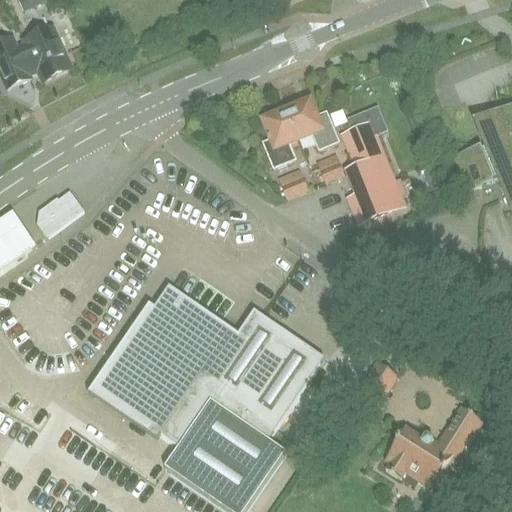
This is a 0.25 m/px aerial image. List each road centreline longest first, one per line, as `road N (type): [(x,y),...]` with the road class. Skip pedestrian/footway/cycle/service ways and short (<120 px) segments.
road 1 (unclassified): [(511,350),(394,293),(138,114)]
road 2 (tertiary): [(138,114),(413,0)]
road 3 (tertiary): [(0,197),(138,114)]
